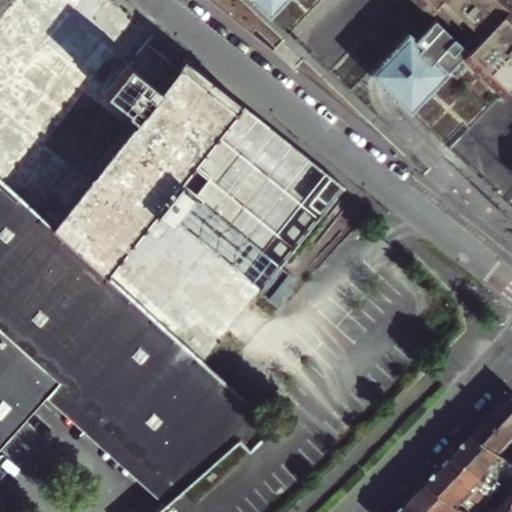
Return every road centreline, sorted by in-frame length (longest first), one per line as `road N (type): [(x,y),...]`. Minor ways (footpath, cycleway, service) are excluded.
road 1 (residential): [(153,0),(511,285)]
road 2 (residential): [(511,348),(351,511)]
